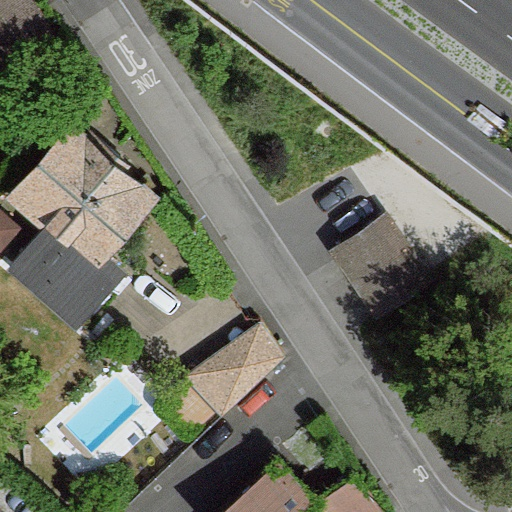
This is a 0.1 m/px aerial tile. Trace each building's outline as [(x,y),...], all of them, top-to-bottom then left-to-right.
[(37,0),(1,0),(0,1),(0,60),(11,77),(70,42),(37,0)] [(174,194),(83,118),(0,216),(0,254),(87,327),(134,272),(118,259),(174,194)] [(391,201),(340,237),(390,309),(441,273),(391,201)] [(298,360),(268,324),(172,406),(202,441),(298,360)] [(319,511),(327,505),(285,461),(232,511),(319,511)]
